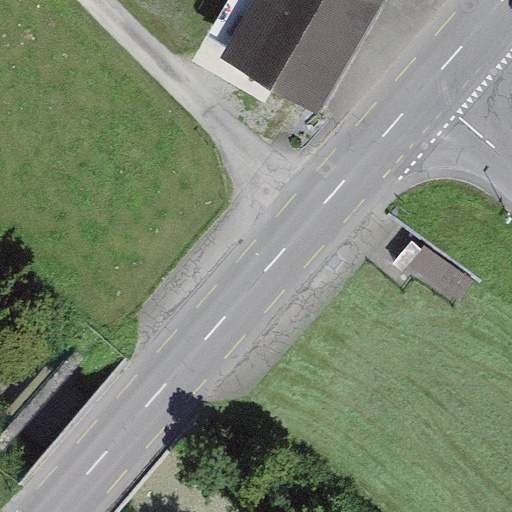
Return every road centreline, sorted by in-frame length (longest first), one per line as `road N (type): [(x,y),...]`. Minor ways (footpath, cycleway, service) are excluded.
road 1 (secondary): [(432,82),(55,511)]
road 2 (track): [(103,0),(220,125),(323,210)]
